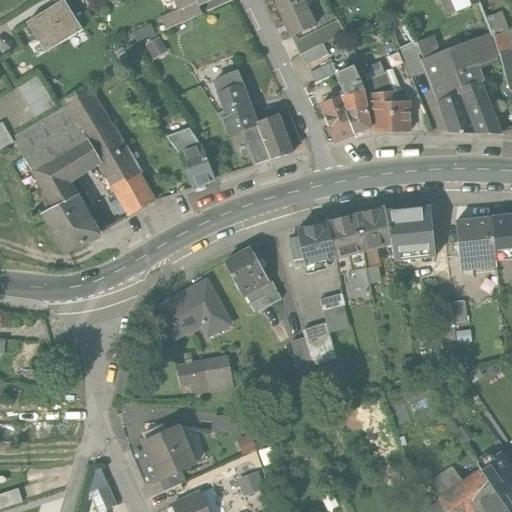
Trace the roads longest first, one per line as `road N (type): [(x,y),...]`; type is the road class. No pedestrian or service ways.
road 1 (secondary): [(94,283),(259,201),(325,184)]
road 2 (residential): [(256,0),(314,130),(325,184)]
road 3 (secondary): [(325,184),(401,171),(511,173)]
road 4 (unknown): [(434,171),(439,281),(453,293),(484,296)]
road 5 (residential): [(92,429),(94,283)]
